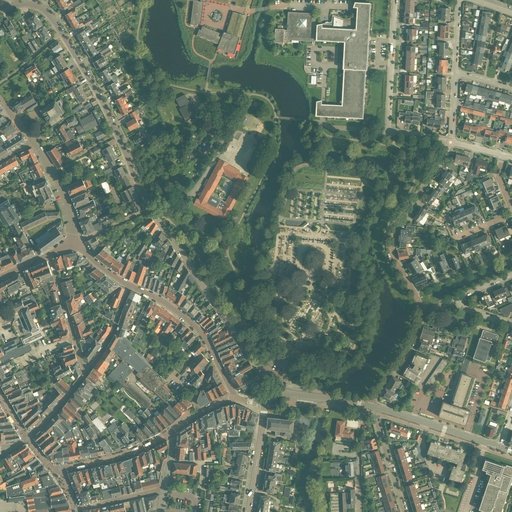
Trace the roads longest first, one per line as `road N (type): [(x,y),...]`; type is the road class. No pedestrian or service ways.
road 1 (residential): [(288,393),(281,377),(248,355),(153,213)]
road 2 (residential): [(149,208),(60,32)]
road 3 (residential): [(449,142),(391,237),(419,312)]
road 4 (residential): [(234,396),(198,330),(129,284)]
road 5 (unclassified): [(153,213),(192,191),(218,152),(208,102)]
road 6 (residential): [(387,132),(395,0)]
road 7 (tertiary): [(499,447),(377,408)]
road 8 (unclassified): [(387,132),(324,126),(324,65)]
road 9 (residential): [(85,371),(49,254)]
